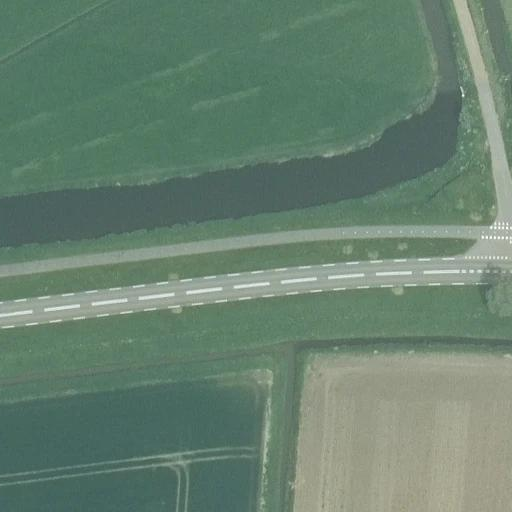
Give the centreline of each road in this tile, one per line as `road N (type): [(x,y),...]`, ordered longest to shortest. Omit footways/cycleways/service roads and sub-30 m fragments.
road 1 (secondary): [(0,317),(295,281),(510,270)]
road 2 (unclassified): [(510,270),(507,202),(459,0)]
